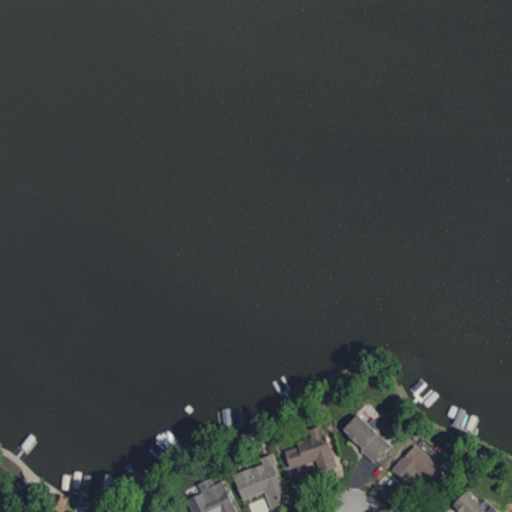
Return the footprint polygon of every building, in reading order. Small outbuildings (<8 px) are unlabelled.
[(349,429),(366,445),(363,449),(378,462),(395,444),(362,414),(349,429)] [(294,468),(317,460),(321,473),(340,467),(326,424),(312,429),(315,436),(301,441),(302,446),(288,450),(294,468)] [(419,472),(436,488),(450,474),(418,444),(394,469),(409,483),(419,472)] [(267,491),(273,509),(292,502),(276,453),(264,458),(266,464),(237,474),(245,499),(267,491)] [(194,511),(239,511),(227,480),(218,484),(216,477),(200,483),(205,494),(190,499),(194,511)] [(456,504),(464,511),(505,511),(498,504),(490,511),(469,491),(456,504)] [(0,511),(12,511),(16,507),(0,492),(0,511)]
